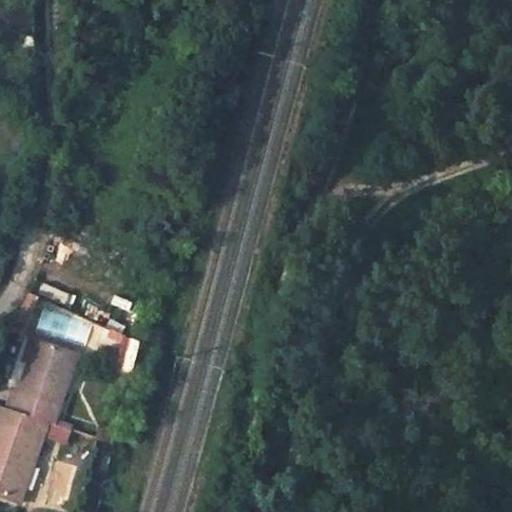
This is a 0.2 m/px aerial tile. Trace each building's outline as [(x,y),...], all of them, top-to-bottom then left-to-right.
[(48,309),(42,332),(89,345),(95,322),(48,309)] [(41,344),(32,342),(24,364),(32,368),(41,344)] [(56,428),(80,359),(41,344),(32,368),(23,393),(14,390),(7,411),(37,422),(47,425),(51,427),(56,428)] [(0,497),(19,504),(47,425),(37,422),(7,411),(1,409),(0,410),(0,497)] [(66,445),(70,433),(56,428),(51,427),(47,439),(66,445)]
